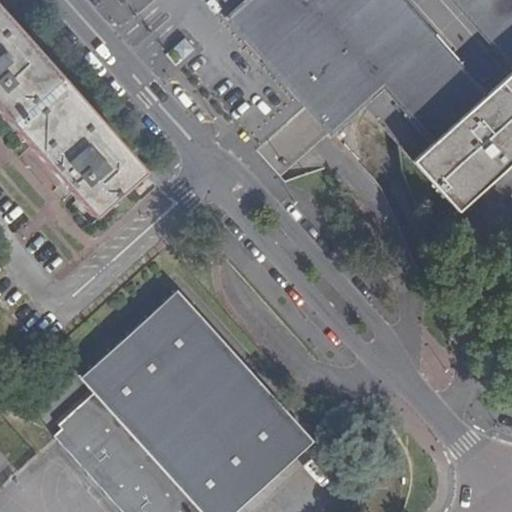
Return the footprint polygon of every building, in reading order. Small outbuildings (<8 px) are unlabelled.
[(485,91),(424,23),(403,0),(252,0),(230,20),(298,97),(327,129),(380,83),(378,81),(381,78),(379,76),(423,39),(476,98),(485,91)] [(511,46),(470,0),(455,0),(458,3),(511,62),(511,46)] [(511,0),(470,0),(511,46),(511,0)] [(25,39),(0,10),(0,111),(93,216),(143,172),(25,39)] [(430,138),(476,98),(423,39),(379,76),(381,78),(378,81),(380,83),(430,138)] [(511,66),(485,91),(476,98),(430,138),(413,154),(456,202),(511,152),(511,66)] [(202,511),(225,511),(281,462),(307,439),(283,412),(173,291),(79,376),(91,390),(55,422),(135,511),(201,511),(202,511)] [(121,511),(135,511),(55,422),(46,430),(121,511)]
